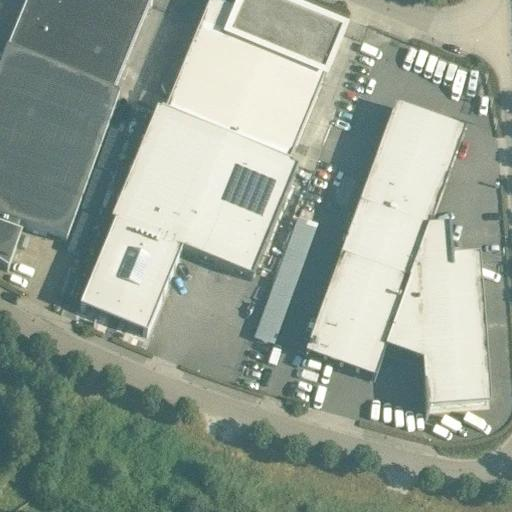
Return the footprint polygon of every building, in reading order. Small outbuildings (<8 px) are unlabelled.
[(28,0),(8,52),(113,95),(149,7),(150,8),(151,6),(144,3),(142,0),(28,0)] [(161,114),(160,115),(292,169),(292,168),(288,166),(343,34),(258,0),(243,0),(237,17),(210,6),(165,115),(161,114)] [(8,52),(6,51),(0,68),(0,268),(7,273),(20,238),(16,237),(19,228),(66,245),(119,98),(113,95),(8,52)] [(446,231),(429,232),(464,134),(395,109),(304,359),(374,384),(385,353),(422,367),(423,389),(425,422),(428,421),(427,411),(485,406),(475,265),(452,266),(449,230),(446,231)] [(115,226),(79,312),(147,339),(182,254),(185,255),(252,283),(297,172),(292,169),(160,115),(157,114),(111,225),(115,226)] [(281,349),(314,226),(294,221),(260,343),(281,349)] [(332,480),(317,511),(489,511),(451,508),(401,499),(332,480)]
